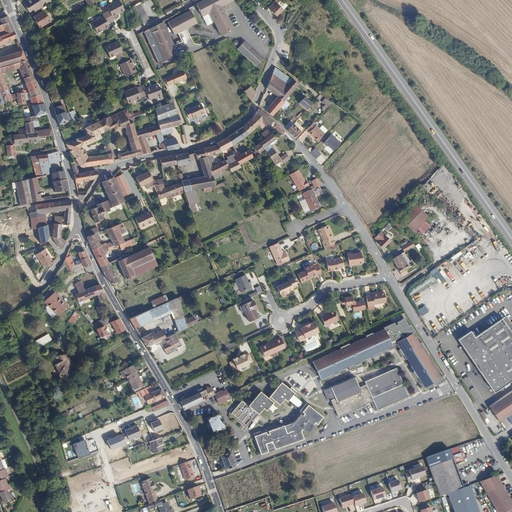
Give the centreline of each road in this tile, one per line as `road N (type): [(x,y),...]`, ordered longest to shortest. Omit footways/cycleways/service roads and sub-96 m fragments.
road 1 (residential): [(75,206),(107,167),(198,146),(246,117),(279,39),(252,0)]
road 2 (secondary): [(511,238),(342,0)]
road 3 (residential): [(511,479),(388,275)]
road 4 (secondary): [(75,206),(99,276),(176,406)]
road 5 (secondary): [(6,0),(75,206)]
road 6 (residential): [(388,275),(329,288),(281,320),(268,293)]
road 7 (residential): [(176,406),(95,433),(113,482)]
